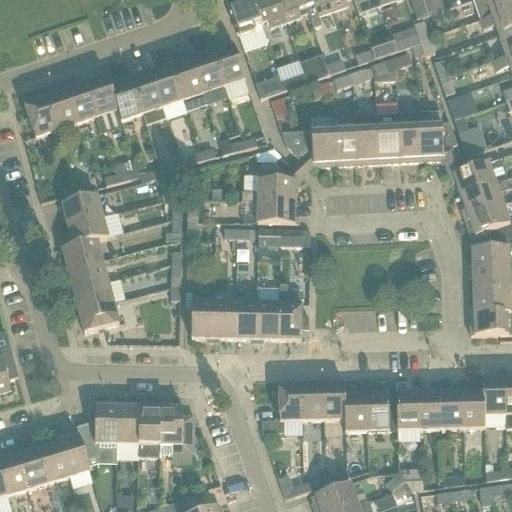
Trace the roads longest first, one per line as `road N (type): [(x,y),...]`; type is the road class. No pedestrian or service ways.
road 1 (residential): [(218,384),(247,366),(312,364),(333,344),(451,341)]
road 2 (residential): [(451,341),(451,272),(430,230),(420,223),(323,227)]
road 3 (residential): [(0,84),(187,20),(181,0)]
road 4 (residential): [(78,374),(52,361),(0,206)]
road 5 (residential): [(218,384),(205,376),(78,374)]
road 6 (residential): [(265,511),(218,384)]
